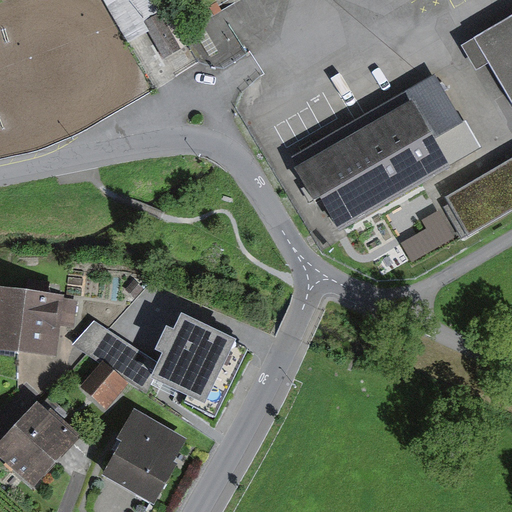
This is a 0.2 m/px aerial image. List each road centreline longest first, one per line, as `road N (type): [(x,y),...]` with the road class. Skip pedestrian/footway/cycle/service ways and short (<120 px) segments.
road 1 (unclassified): [(0,164),(147,134),(201,137),(247,171),(313,274)]
road 2 (unknown): [(196,136),(290,57),(463,0)]
road 3 (unclassified): [(313,274),(291,339),(194,511)]
road 4 (unclassified): [(313,274),(511,356)]
road 5 (track): [(511,233),(398,303)]
